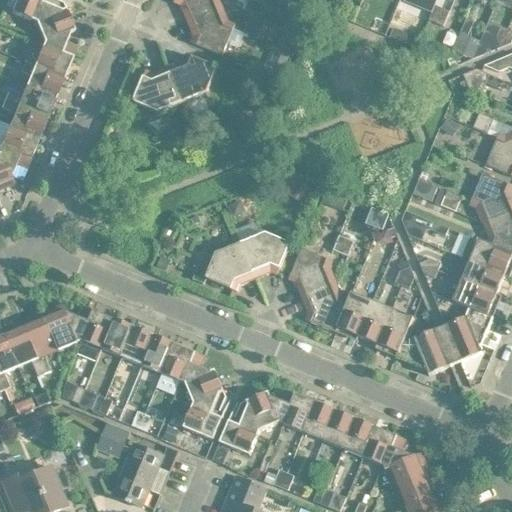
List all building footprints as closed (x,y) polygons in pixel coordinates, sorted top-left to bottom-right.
[(16,0),(11,13),(31,22),(39,3),(51,8),(54,0),(16,0)] [(43,43),(42,47),(72,59),(76,49),(65,44),(69,34),(74,32),(62,4),(64,0),(63,0),(54,0),(51,8),(39,3),(31,22),(35,23),(43,43)] [(174,0),(173,4),(180,6),(186,22),(221,8),(220,5),(229,2),(228,0),(174,0)] [(288,1),(284,0),(273,0),(270,8),(282,13),(288,1)] [(441,9),(434,6),(428,21),(435,24),(441,9)] [(228,23),(221,8),(186,22),(193,37),(190,44),(221,57),(234,25),(228,23)] [(443,27),(449,12),(441,9),(435,24),(443,27)] [(248,19),(245,26),(260,32),(263,25),(248,19)] [(459,34),(467,37),(473,22),(465,19),(459,34)] [(260,32),(245,26),(242,33),(257,40),(260,32)] [(286,26),(279,44),(292,48),(299,30),(286,26)] [(500,49),(508,30),(500,27),(495,38),(500,49)] [(511,44),(511,40),(511,32),(508,30),(500,49),(511,44)] [(42,47),(33,67),(63,79),(72,59),(42,47)] [(167,68),(182,103),(206,93),(217,68),(185,55),(182,62),(167,68)] [(508,69),(511,70),(511,61),(504,58),(484,66),(498,73),(508,69)] [(33,67),(25,87),(55,99),(63,79),(33,67)] [(157,113),(182,103),(167,68),(152,74),(145,72),(132,103),(157,113)] [(491,76),(476,69),(464,75),(470,90),(483,95),(491,76)] [(7,94),(4,101),(47,119),(55,99),(25,87),(20,99),(7,94)] [(47,119),(4,101),(1,109),(14,114),(9,127),(39,139),(47,119)] [(493,120),(479,114),(476,121),(490,127),(493,120)] [(476,121),(472,129),(487,135),(490,127),(476,121)] [(30,159),(39,139),(9,127),(0,147),(30,159)] [(485,166),(511,177),(511,134),(505,138),(498,135),(485,166)] [(15,165),(26,170),(30,159),(0,147),(0,146),(0,190),(13,185),(10,177),(15,165)] [(482,223),(511,211),(511,197),(511,194),(511,190),(511,186),(482,174),(469,206),(476,208),(482,223)] [(446,192),(443,199),(458,205),(461,198),(446,192)] [(443,199),(440,207),(455,213),(458,205),(443,199)] [(511,211),(482,223),(488,238),(486,244),(486,245),(511,256),(511,257),(511,211)] [(433,223),(430,231),(445,237),(448,229),(433,223)] [(240,244),(255,280),(270,273),(277,276),(290,245),(265,234),(240,244)] [(332,251),(340,254),(346,239),(338,236),(332,251)] [(511,256),(486,245),(486,244),(478,241),(470,238),(462,259),(504,276),(511,257),(511,256)] [(353,242),(346,239),(340,254),(347,257),(353,242)] [(255,280),(240,244),(215,255),(205,280),(236,293),(239,286),(255,280)] [(294,283),(301,299),(336,284),(329,269),(332,262),(301,249),(288,281),(294,283)] [(453,278),(461,282),(496,296),(504,276),(462,259),(453,278)] [(429,260),(418,264),(437,271),(440,264),(429,260)] [(418,264),(423,274),(434,279),(437,271),(418,264)] [(401,287),(409,268),(399,272),(394,284),(401,287)] [(409,290),(414,278),(409,268),(401,287),(409,290)] [(496,296),(461,282),(452,303),(468,309),(469,308),(488,316),(488,315),(496,296)] [(342,299),(336,284),(301,299),(307,314),(305,321),(336,334),(338,329),(337,329),(348,302),(347,301),(342,299)] [(351,293),(347,301),(348,302),(337,329),(338,329),(357,337),(372,302),(351,293)] [(392,310),(372,302),(357,337),(377,345),(392,310)] [(42,314),(58,352),(82,342),(94,312),(83,307),(79,318),(67,313),(63,305),(42,314)] [(493,317),(488,315),(488,316),(469,308),(468,309),(464,319),(439,329),(454,365),(482,354),(479,347),(481,346),(493,317)] [(413,319),(392,310),(377,345),(396,353),(397,354),(405,335),(406,335),(413,319)] [(94,312),(82,342),(101,350),(114,320),(94,312)] [(42,314),(22,322),(48,386),(54,380),(44,357),(58,352),(42,314)] [(121,358),(134,328),(114,320),(101,350),(121,358)] [(22,322),(2,331),(18,368),(31,363),(37,378),(40,376),(46,389),(48,386),(22,322)] [(141,367),(154,337),(134,328),(121,358),(141,367)] [(416,339),(406,335),(405,335),(397,354),(396,353),(394,358),(423,370),(425,369),(428,376),(454,365),(439,329),(416,339)] [(0,331),(0,381),(4,391),(11,389),(4,373),(18,368),(2,331),(0,331)] [(161,375),(174,345),(154,337),(141,367),(161,375)] [(181,383),(194,353),(174,345),(161,375),(181,383)] [(215,404),(226,409),(230,400),(226,399),(214,371),(210,373),(199,368),(204,357),(194,353),(181,383),(185,385),(193,405),(191,408),(210,416),(215,404)] [(89,386),(99,362),(85,357),(76,381),(89,386)] [(79,389),(74,403),(81,406),(86,392),(79,389)] [(236,403),(233,412),(244,417),(240,428),(258,436),(260,432),(279,424),(283,425),(295,395),(285,391),(281,402),(270,397),(268,393),(240,405),(236,403)] [(48,394),(37,398),(39,407),(51,403),(48,394)] [(283,425),(303,434),(315,404),(295,395),(283,425)] [(98,414),(104,399),(99,397),(93,412),(98,414)] [(113,403),(104,399),(98,414),(107,417),(113,403)] [(210,416),(191,408),(183,429),(213,441),(226,409),(215,404),(210,416)] [(303,434),(323,442),(335,412),(315,404),(303,434)] [(244,417),(233,412),(219,444),(249,456),(258,436),(240,428),(244,417)] [(323,442),(343,450),(355,420),(335,412),(323,442)] [(139,429),(144,416),(139,414),(134,427),(139,429)] [(144,416),(139,429),(148,432),(153,419),(144,416)] [(343,450),(363,458),(375,428),(355,420),(343,450)] [(129,434),(106,425),(97,447),(120,456),(129,434)] [(363,458),(383,467),(395,437),(375,428),(363,458)] [(405,441),(395,437),(383,467),(392,490),(430,475),(421,454),(413,457),(401,452),(405,441)] [(169,473),(177,453),(166,448),(163,457),(133,445),(112,496),(142,509),(158,468),(169,473)] [(27,511),(30,511),(57,511),(68,508),(52,469),(20,482),(18,477),(3,483),(14,511),(27,511)] [(280,488),(286,474),(281,472),(279,477),(269,473),(266,483),(280,488)] [(296,478),(286,474),(280,488),(290,492),(296,478)] [(401,510),(438,495),(430,475),(392,490),(401,510)] [(256,511),(266,490),(235,477),(221,511),(256,511)] [(313,497),(316,483),(303,481),(301,495),(313,497)] [(320,505),(326,491),(320,488),(314,503),(320,505)] [(342,511),(347,499),(326,491),(320,505),(337,511),(342,511)] [(401,511),(444,511),(438,495),(401,510),(401,511)]
